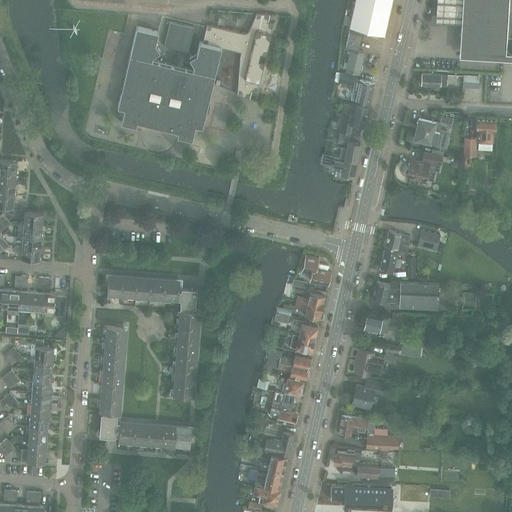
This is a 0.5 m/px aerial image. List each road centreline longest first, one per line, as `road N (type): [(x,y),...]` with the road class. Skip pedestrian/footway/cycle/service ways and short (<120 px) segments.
road 1 (tertiary): [(296,511),(355,250)]
road 2 (unclassified): [(355,250),(100,189)]
road 3 (residential): [(73,487),(89,273)]
road 4 (unclassified): [(100,189),(69,180),(42,155),(0,54)]
road 5 (tertiary): [(355,250),(388,102)]
road 6 (residential): [(388,102),(511,108)]
